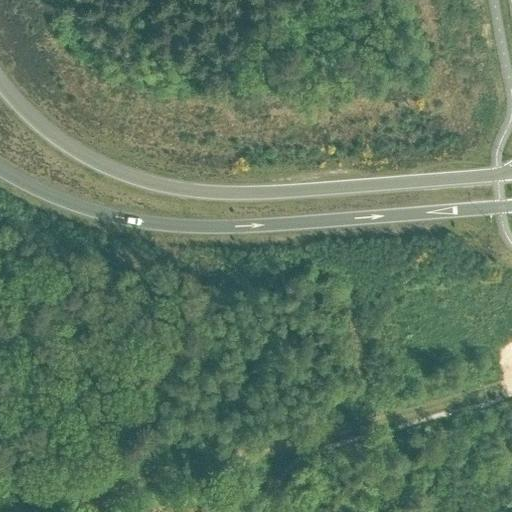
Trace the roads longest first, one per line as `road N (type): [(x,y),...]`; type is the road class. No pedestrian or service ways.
road 1 (trunk): [(511,172),(251,193),(186,190),(123,175),(71,149),(0,83)]
road 2 (trunk): [(0,169),(74,205),(167,225),(511,205)]
road 3 (track): [(41,511),(511,379)]
